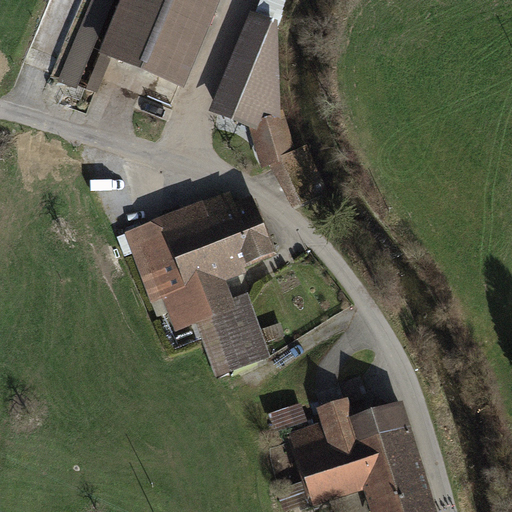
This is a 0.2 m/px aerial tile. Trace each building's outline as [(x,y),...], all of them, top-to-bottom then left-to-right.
[(91,0),(58,82),(76,90),(114,0),(91,0)] [(127,0),(106,52),(183,84),(217,0),(127,0)] [(265,0),(262,13),(283,19),(287,0),(265,0)] [(275,32),(255,23),(219,110),(256,126),(278,119),(275,32)] [(278,119),(256,126),(267,164),(280,160),(288,157),(278,119)] [(288,157),(280,160),(295,193),(288,197),(292,205),(323,191),(305,152),(288,159),(288,157)] [(228,199),(129,233),(153,301),(169,295),(182,326),(197,321),(215,371),(265,354),(246,301),(230,308),(218,276),(271,256),(257,218),(249,205),(233,212),(228,199)] [(264,329),(270,352),(287,348),(281,324),(264,329)] [(328,429),(294,440),(312,498),(369,480),(376,500),(379,511),(403,511),(374,417),(352,424),(340,387),(316,394),(328,429)] [(403,408),(374,417),(403,511),(426,511),(418,484),(409,455),(417,453),(403,408)] [(312,420),(289,428),(293,439),(316,431),(312,420)] [(309,493),(298,497),(302,509),(313,505),(309,493)]
